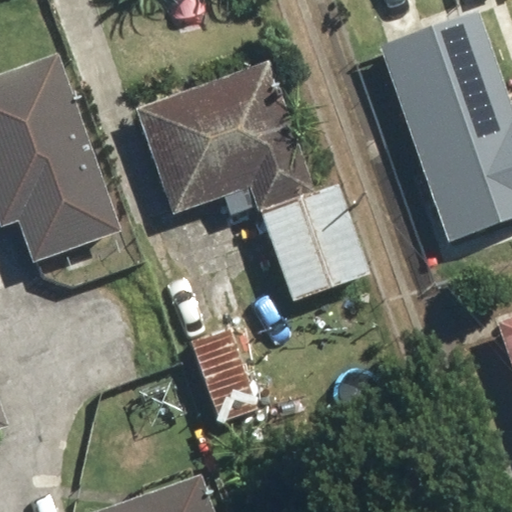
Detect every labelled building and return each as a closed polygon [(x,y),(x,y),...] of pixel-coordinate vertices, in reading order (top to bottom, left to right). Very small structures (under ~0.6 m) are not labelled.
[(379,44),(452,237),(511,214),(511,82),(483,5),(379,44)] [(43,67),(0,82),(0,234),(6,232),(21,274),(106,243),(43,67)] [(258,73),(124,120),(161,225),(215,207),(222,226),(246,218),(280,314),(358,286),(326,197),(305,204),(258,73)] [(511,327),(487,336),(511,410),(511,327)] [(220,340),(181,352),(209,437),(248,424),(220,340)] [(197,511),(188,487),(116,511),(197,511)]
